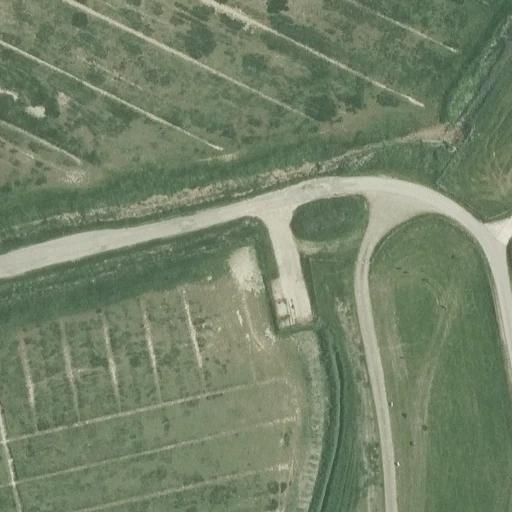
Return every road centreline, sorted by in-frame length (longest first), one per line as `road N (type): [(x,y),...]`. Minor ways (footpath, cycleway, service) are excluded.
road 1 (track): [(511,336),(498,266),(478,229),(450,206),(396,186),(329,189),(0,271)]
road 2 (track): [(394,511),(363,280),(396,186)]
